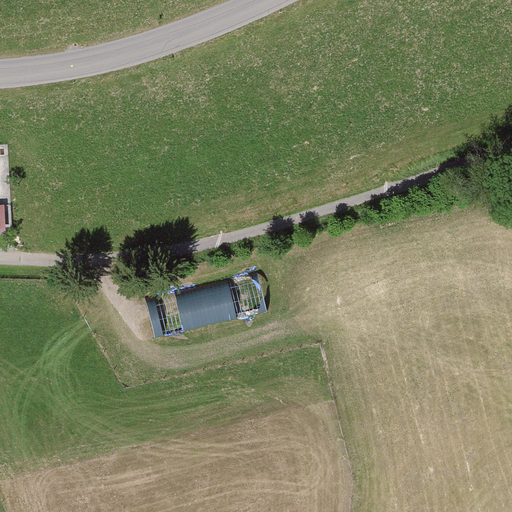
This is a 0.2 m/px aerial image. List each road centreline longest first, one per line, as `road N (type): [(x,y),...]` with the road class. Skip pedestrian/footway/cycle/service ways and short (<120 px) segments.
road 1 (residential): [(0,260),(72,264),(251,233),(511,158)]
road 2 (tertiary): [(0,77),(114,59),(271,0)]
